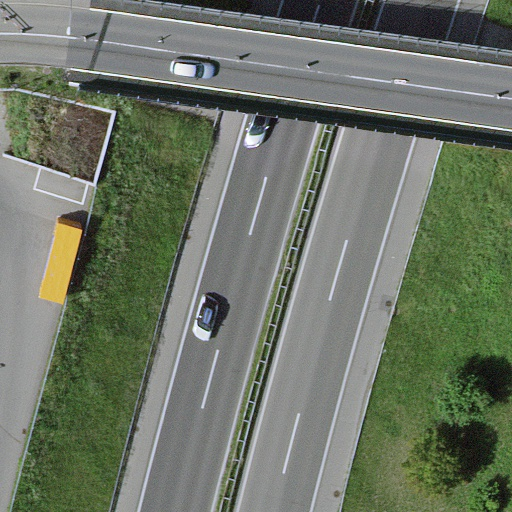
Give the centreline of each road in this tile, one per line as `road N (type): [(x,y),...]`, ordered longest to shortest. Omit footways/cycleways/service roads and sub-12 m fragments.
road 1 (motorway): [(274,511),(344,247),(422,0)]
road 2 (motorway): [(322,0),(176,511)]
road 3 (tertiary): [(0,34),(511,99)]
